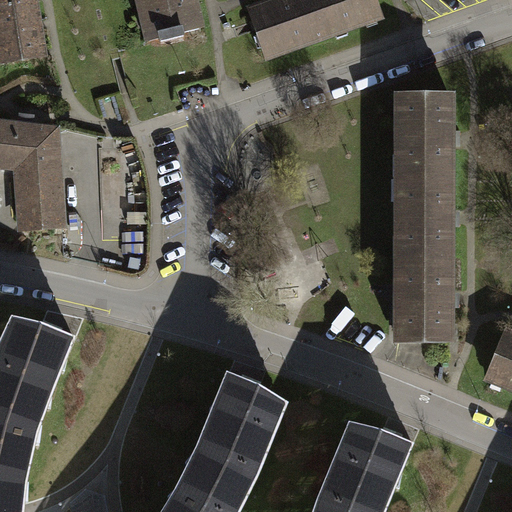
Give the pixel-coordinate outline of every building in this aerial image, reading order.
[(30,0),(0,5),(0,33),(35,28),(30,0)] [(132,0),(142,41),(194,29),(187,0),(132,0)] [(279,0),(247,12),(263,57),(376,17),(369,0),(279,0)] [(0,33),(0,62),(40,56),(35,28),(0,33)] [(446,97),(395,97),(394,341),(445,341),(446,97)] [(0,124),(0,165),(13,166),(18,229),(59,227),(53,131),(0,124)] [(41,330),(17,319),(10,334),(6,332),(0,353),(0,511),(20,511),(21,503),(28,503),(27,479),(32,444),(39,444),(40,424),(44,407),(50,408),(52,384),(58,368),(65,369),(67,355),(74,339),(43,326),(41,330)] [(511,336),(503,333),(485,379),(511,389),(511,336)] [(259,391),(231,379),(228,377),(219,400),(211,412),(217,414),(198,450),(186,466),(191,470),(181,487),(168,499),(174,505),(168,511),(236,511),(259,478),(254,475),(280,428),(275,425),(283,404),(258,394),(259,391)] [(381,438),(356,428),(346,452),(341,450),(323,503),(319,502),(316,511),(384,511),(393,488),(400,489),(404,470),(413,447),(382,434),(381,438)]
